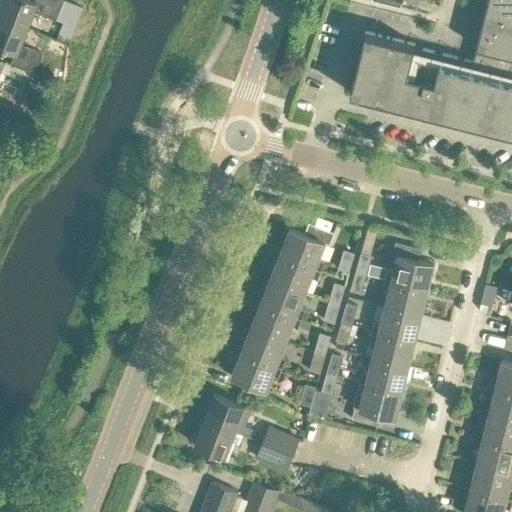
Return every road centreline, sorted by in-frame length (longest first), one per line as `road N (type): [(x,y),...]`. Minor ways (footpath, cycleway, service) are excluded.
road 1 (tertiary): [(231,135),(83,511)]
road 2 (residential): [(491,202),(420,475)]
road 3 (residential): [(491,202),(231,135)]
road 4 (unknown): [(331,83),(511,136)]
road 5 (tertiary): [(276,0),(231,135)]
road 6 (residential): [(302,450),(420,475)]
